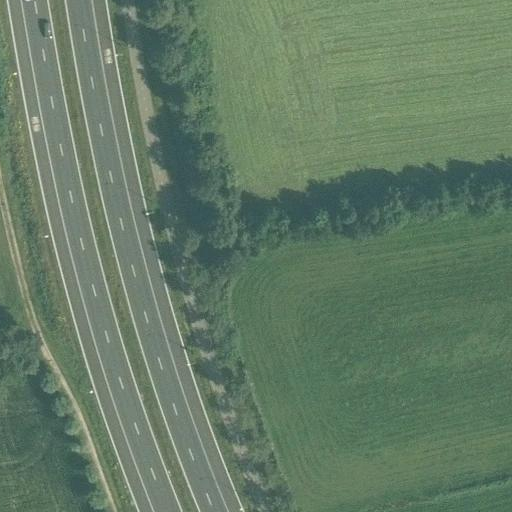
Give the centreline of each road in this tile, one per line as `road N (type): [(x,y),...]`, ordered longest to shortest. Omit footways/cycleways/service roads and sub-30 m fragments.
road 1 (primary): [(216,511),(147,322),(78,0)]
road 2 (primary): [(32,0),(73,218),(167,511)]
road 3 (track): [(114,511),(30,324),(0,187)]
